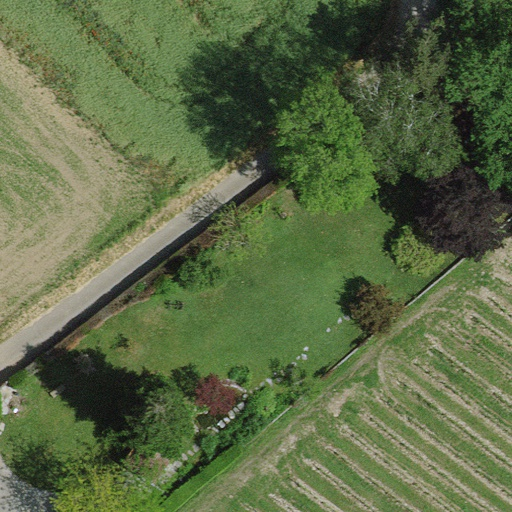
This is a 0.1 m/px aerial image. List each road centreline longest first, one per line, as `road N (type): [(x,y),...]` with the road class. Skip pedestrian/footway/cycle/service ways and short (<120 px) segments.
road 1 (track): [(425,22),(309,132),(0,364)]
road 2 (track): [(425,22),(511,144)]
